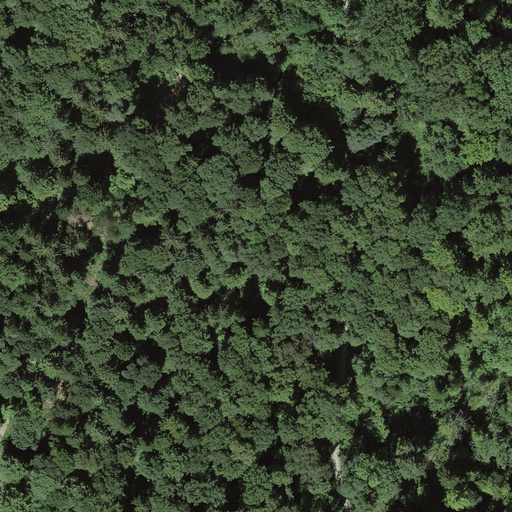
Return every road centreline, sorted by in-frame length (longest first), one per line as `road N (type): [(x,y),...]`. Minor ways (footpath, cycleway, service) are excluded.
road 1 (track): [(347,0),(373,115),(356,458),(382,511)]
road 2 (track): [(0,397),(95,161),(83,0)]
